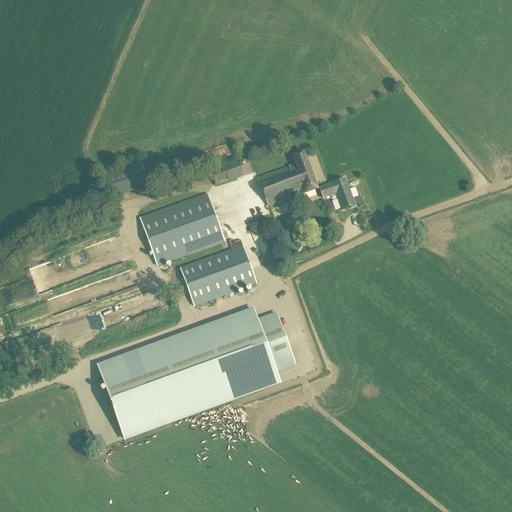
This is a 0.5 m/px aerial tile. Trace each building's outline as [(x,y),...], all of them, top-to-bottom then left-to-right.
[(268,208),(317,190),(303,152),(293,156),(296,163),(288,166),(289,167),(258,178),(268,208)] [(242,176),(237,162),(210,172),(210,171),(205,172),(207,178),(212,176),(215,186),(242,176)] [(111,201),(149,187),(140,164),(102,178),(111,201)] [(347,179),(319,189),(323,199),(336,195),(341,211),(351,207),(357,205),(347,179)] [(157,267),(224,242),(206,194),(139,219),(157,267)] [(234,243),(233,240),(229,242),(232,250),(179,269),(193,308),(257,285),(243,246),(242,246),(240,241),(234,243)] [(52,276),(54,281),(56,280),(59,286),(78,278),(73,267),(52,276)] [(67,309),(78,305),(74,295),(63,299),(67,309)] [(256,321),(253,309),(96,366),(124,442),(280,385),(275,375),(295,367),(276,314),(256,321)]
